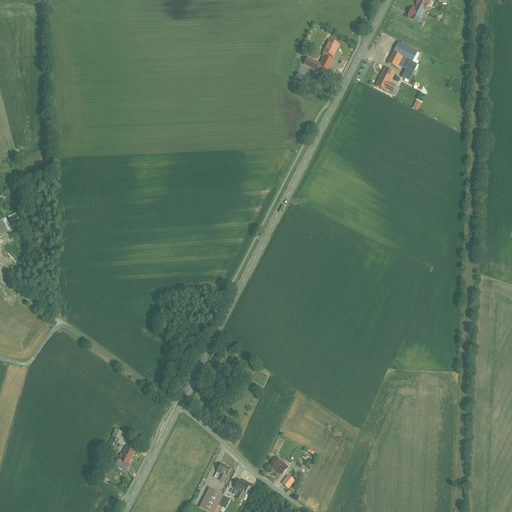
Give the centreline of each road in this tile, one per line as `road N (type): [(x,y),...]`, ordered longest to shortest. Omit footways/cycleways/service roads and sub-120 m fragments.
road 1 (tertiary): [(388,0),(179,405)]
road 2 (unclassified): [(309,511),(179,405)]
road 3 (unclassified): [(179,405),(60,319)]
road 4 (tertiary): [(179,405),(123,511)]
